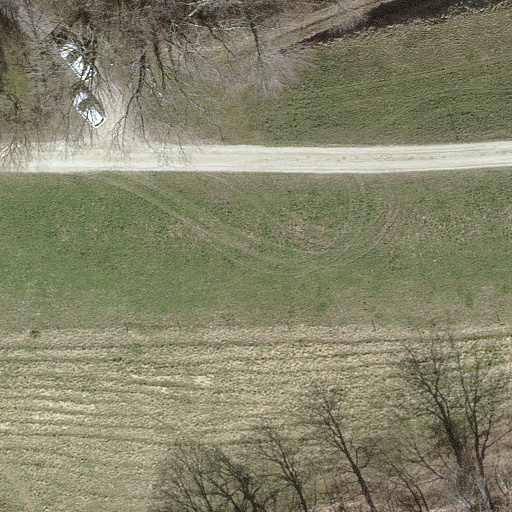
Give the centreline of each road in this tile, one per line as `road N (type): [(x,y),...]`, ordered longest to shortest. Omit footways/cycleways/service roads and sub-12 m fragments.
road 1 (track): [(0,156),(511,154)]
road 2 (track): [(152,155),(274,49),(398,0)]
